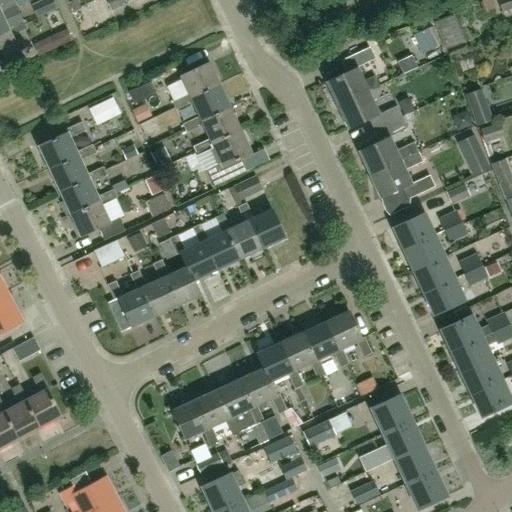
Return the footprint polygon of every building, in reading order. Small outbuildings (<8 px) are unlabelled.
[(22,23),(16,9),(17,8),(13,0),(12,0),(0,6),(0,38),(10,34),(8,29),(22,23)] [(36,17),(55,8),(51,0),(43,0),(31,5),(36,17)] [(117,0),(109,4),(114,13),(129,6),(127,3),(133,0),(117,0)] [(511,0),(499,0),(503,12),(511,8),(511,0)] [(466,42),(454,12),(435,20),(448,49),(466,42)] [(24,22),(22,23),(8,29),(10,34),(0,38),(0,65),(20,56),(12,38),(28,31),(24,22)] [(429,28),(413,35),(422,55),(438,48),(429,28)] [(60,46),(70,42),(65,32),(55,36),(60,46)] [(326,81),(338,106),(369,92),(380,87),(374,75),(363,80),(357,67),(375,59),(370,47),(342,60),(348,71),(326,81)] [(176,111),(191,104),(190,101),(220,88),(209,64),(179,78),(188,96),(172,103),(176,111)] [(134,105),(156,95),(150,83),(128,92),(134,105)] [(201,124),(230,110),(220,88),(190,101),(191,104),(198,119),(182,126),(186,134),(202,126),(201,124)] [(467,96),(479,126),(494,120),(482,90),(467,96)] [(380,114),(369,92),(338,106),(348,127),(368,117),(375,131),(403,118),(397,106),(380,114)] [(119,116),(112,101),(90,111),(97,126),(119,116)] [(132,107),(136,118),(151,113),(147,102),(132,107)] [(201,124),(202,126),(209,141),(193,149),(197,156),(212,149),(211,147),(211,146),(241,133),(230,110),(201,124)] [(138,122),(147,137),(163,128),(155,113),(138,122)] [(370,175),(419,152),(414,142),(396,150),(390,137),(408,128),(403,118),(375,131),(379,140),(358,151),(370,175)] [(77,156),(76,153),(70,140),(85,133),(81,124),(64,132),(65,134),(38,147),(48,169),(77,156)] [(211,147),(212,149),(219,164),(203,171),(211,188),(248,171),(243,160),(252,156),(241,133),(211,146),(211,147)] [(459,142),(465,157),(474,175),(489,168),(474,135),(459,142)] [(125,160),(137,155),(133,145),(121,151),(125,160)] [(87,178),(86,176),(80,163),(96,155),(92,146),(76,153),(77,156),(48,169),(59,192),(87,178)] [(159,170),(171,165),(164,149),(152,155),(159,170)] [(423,161),(419,152),(370,175),(380,197),(401,187),(407,199),(434,186),(429,175),(412,183),(405,169),(423,161)] [(98,201),(97,199),(90,185),(107,178),(102,168),(86,176),(87,178),(59,192),(69,214),(98,201)] [(308,189),(325,184),(321,171),(304,177),(308,189)] [(234,188),(240,201),(262,191),(256,178),(234,188)] [(511,179),(499,185),(505,200),(511,197),(511,179)] [(468,192),(464,185),(446,194),(451,206),(470,197),(468,192)] [(119,219),(108,224),(101,207),(117,200),(113,191),(97,199),(98,201),(69,214),(81,239),(99,230),(104,242),(125,232),(119,219)] [(145,203),(152,218),(170,210),(163,195),(145,203)] [(248,222),(261,250),(285,239),(272,211),(253,219),(246,204),(238,208),(245,223),(248,222)] [(438,218),(444,231),(462,222),(456,210),(438,218)] [(393,229),(404,251),(434,236),(423,214),(393,229)] [(245,223),(231,229),(224,215),(215,219),(221,234),(225,232),(239,261),(261,250),(248,222),(245,223)] [(468,234),(462,222),(444,231),(450,243),(468,234)] [(154,227),(160,239),(168,235),(163,223),(154,227)] [(221,234),(207,240),(201,225),(192,229),(199,244),(203,243),(216,271),(239,261),(225,232),(221,234)] [(193,282),(194,282),(216,271),(203,243),(199,244),(184,251),(177,236),(169,240),(176,256),(179,254),(186,268),(193,282)] [(404,251),(414,272),(444,258),(434,236),(404,251)] [(94,252),(101,268),(124,257),(117,242),(94,252)] [(459,261),(465,274),(483,265),(477,253),(459,261)] [(414,272),(424,294),(455,279),(444,258),(414,272)] [(186,268),(169,276),(162,261),(153,265),(160,279),(160,280),(164,278),(177,307),(200,296),(194,282),(193,282),(186,268)] [(488,277),(483,265),(465,274),(470,286),(488,277)] [(141,289),(154,318),(177,307),(164,278),(160,280),(160,279),(146,286),(139,271),(130,275),(137,290),(137,291),(141,289)] [(206,305),(231,297),(225,274),(199,281),(206,305)] [(455,279),(424,294),(435,316),(465,301),(455,279)] [(114,318),(124,313),(131,328),(154,318),(141,289),(137,291),(137,290),(122,297),(115,282),(107,286),(114,301),(107,304),(114,318)] [(0,304),(9,300),(0,283),(0,304)] [(0,334),(21,323),(9,300),(0,304),(0,334)] [(339,352),(343,350),(356,344),(364,359),(373,354),(365,338),(361,339),(349,313),(325,323),(339,352)] [(482,339),(492,334),(510,325),(505,314),(487,322),(489,327),(479,332),(471,317),(441,331),(451,353),(482,339)] [(339,352),(325,323),(303,334),(316,363),(320,361),(320,360),(334,354),(341,369),(350,365),(343,350),(339,352)] [(511,329),(510,325),(492,334),(498,347),(511,340),(511,329)] [(316,363),(303,334),(280,345),(293,373),(297,371),(311,364),(318,379),(327,375),(320,361),(316,363)] [(451,353),(461,374),(492,360),(482,339),(451,353)] [(270,384),(271,383),(288,375),(295,390),(304,386),(297,371),(293,373),(280,345),(257,355),(263,369),(270,384)] [(461,374),(472,396),(502,381),(492,360),(461,374)] [(279,416),(283,414),(288,412),(280,395),(277,397),(271,383),(270,384),(263,369),(241,380),(254,409),(258,407),(258,408),(272,401),(279,416)] [(25,402),(39,429),(61,417),(46,391),(49,389),(41,375),(33,379),(40,394),(28,400),(25,402)] [(234,418),(249,411),(256,426),(265,422),(258,408),(258,407),(254,409),(241,380),(218,391),(231,419),(234,418)] [(511,402),(502,381),(472,396),(482,418),(511,403),(511,402)] [(4,413),(18,440),(39,429),(25,402),(28,400),(20,386),(12,390),(19,405),(6,412),(4,413)] [(212,428),(227,422),(234,437),(241,433),(234,418),(231,419),(218,391),(195,401),(208,430),(212,428)] [(372,409),(383,435),(411,422),(399,397),(372,409)] [(0,449),(18,440),(4,413),(6,412),(0,399),(0,449)] [(211,447),(214,446),(219,443),(212,428),(208,430),(195,401),(171,412),(185,441),(204,432),(211,447)] [(327,416),(334,431),(351,423),(344,408),(327,416)] [(291,410),(288,412),(285,413),(292,429),(302,425),(291,410)] [(309,449),(336,436),(328,420),(302,433),(309,449)] [(395,460),(422,447),(411,422),(383,435),(388,445),(359,459),(366,472),(395,459),(395,460)] [(259,445),(268,441),(264,432),(260,424),(256,426),(251,429),(259,445)] [(271,464),(296,453),(289,436),(264,448),(271,464)] [(217,454),(212,456),(209,457),(204,447),(191,453),(196,463),(194,464),(200,477),(224,466),(223,466),(218,454),(217,454)] [(395,460),(407,484),(434,472),(422,447),(395,460)] [(298,458),(280,467),(286,480),(304,471),(298,458)] [(335,458),(321,465),(326,477),(340,470),(335,458)] [(203,487),(214,511),(216,511),(241,501),(235,488),(243,485),(238,471),(229,475),(203,487)] [(434,472),(407,484),(419,510),(446,497),(434,472)] [(83,511),(93,511),(116,500),(105,478),(74,494),(71,489),(60,495),(66,506),(73,502),(78,511),(80,511),(83,511)] [(269,503),(297,491),(291,478),(264,491),(269,503)] [(340,509),(353,504),(345,481),(332,485),(340,509)] [(357,505),(379,495),(373,482),(351,492),(357,505)] [(330,511),(321,495),(290,511),(330,511)] [(122,511),(116,500),(93,511),(83,511),(80,511),(122,511)] [(246,511),(241,501),(216,511),(246,511)]
